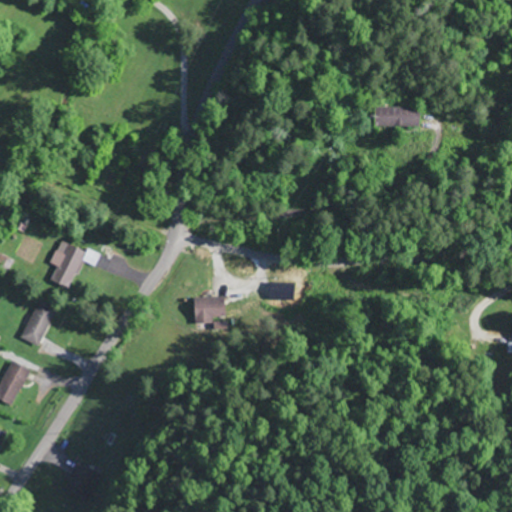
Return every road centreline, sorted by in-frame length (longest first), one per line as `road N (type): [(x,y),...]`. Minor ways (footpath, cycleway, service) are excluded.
road 1 (residential): [(0,511),(164,260),(197,120),(254,0)]
road 2 (residential): [(511,253),(322,262),(173,236)]
road 3 (residential): [(173,236),(0,159)]
